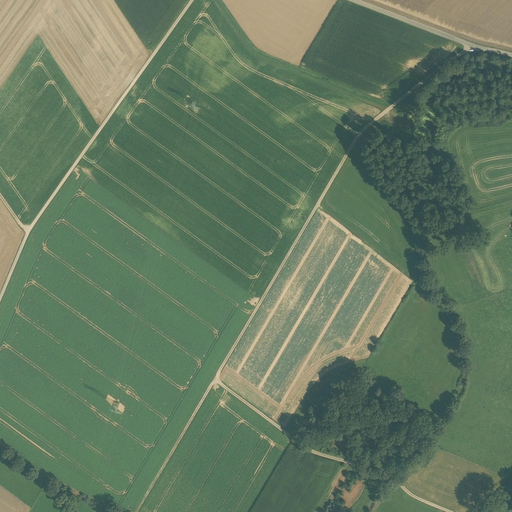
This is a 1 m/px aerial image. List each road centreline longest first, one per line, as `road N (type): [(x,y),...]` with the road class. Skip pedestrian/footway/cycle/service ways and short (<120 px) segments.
road 1 (track): [(444,511),(382,474),(304,448),(218,381),(364,134),(391,112)]
road 2 (track): [(191,0),(27,231),(0,297)]
road 3 (track): [(391,112),(254,53),(213,0)]
road 4 (unclassified): [(348,0),(511,58)]
road 5 (track): [(141,511),(218,381)]
